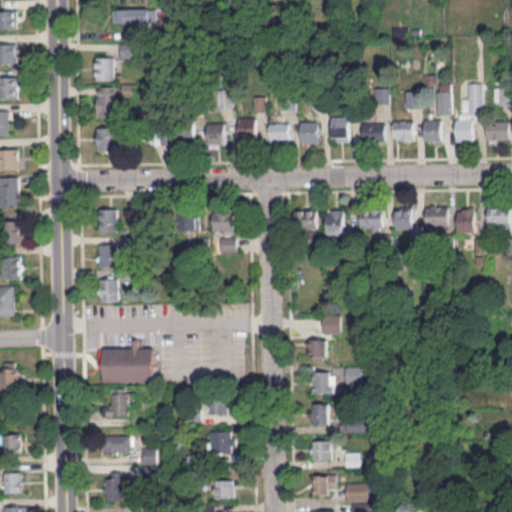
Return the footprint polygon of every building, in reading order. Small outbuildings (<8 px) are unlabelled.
[(114,22),(151,22),(151,8),(114,8),(114,22)] [(0,26),(18,27),(18,10),(0,9),(0,26)] [(0,62),(19,63),(19,43),(0,42),(0,62)] [(136,44),(122,44),(122,58),(136,58),(136,44)] [(116,56),(98,56),(98,80),(116,80),(116,56)] [(2,97),(19,97),(19,76),(2,76),(2,97)] [(483,82),(469,82),(470,95),(463,95),(464,117),(457,117),(458,141),(475,141),(474,113),(484,112),(483,82)] [(438,113),(453,113),(453,84),(438,84),(438,113)] [(99,86),(99,117),(118,117),(118,86),(99,86)] [(511,86),(495,86),(495,103),(511,102),(511,86)] [(408,105),(420,105),(420,91),(408,91),(408,105)] [(256,96),(256,110),(266,110),(266,96),(256,96)] [(0,133),(11,133),(11,109),(0,109),(0,133)] [(272,142),(291,142),(291,122),(282,122),(282,112),(272,112),(272,142)] [(351,115),(333,115),(333,140),(351,140),(351,115)] [(241,117),(241,142),(258,142),(258,117),(241,117)] [(179,119),(179,142),(196,142),(196,119),(179,119)] [(426,119),(426,139),(444,139),(444,119),(426,119)] [(302,120),(302,142),(320,142),(320,120),(302,120)] [(415,120),(395,120),(395,139),(415,139),(415,120)] [(488,142),(510,142),(510,120),(488,120),(488,142)] [(227,144),(227,122),(209,122),(209,144),(227,144)] [(364,122),(364,139),(387,139),(387,122),(364,122)] [(121,150),(121,126),(99,126),(99,150),(121,150)] [(157,143),(172,141),(171,133),(156,135),(157,143)] [(21,168),(21,148),(0,148),(0,168),(21,168)] [(0,206),(22,206),(22,176),(0,176),(0,206)] [(449,205),(427,205),(427,228),(449,228),(449,205)] [(511,205),(489,206),(489,226),(511,225),(511,205)] [(414,228),(414,206),(397,206),(397,228),(414,228)] [(118,231),(118,207),(101,207),(101,231),(118,231)] [(458,231),(476,231),(476,207),(458,207),(458,231)] [(385,208),(362,208),(362,229),(385,229),(385,208)] [(201,209),(181,210),(181,230),(201,230),(201,209)] [(318,228),(318,209),(299,209),(299,228),(318,228)] [(327,233),(345,233),(345,209),(327,209),(327,233)] [(214,231),(238,231),(238,211),(214,211),(214,231)] [(24,220),(7,220),(7,242),(24,242),(24,220)] [(222,235),(222,251),(238,251),(238,235),(222,235)] [(120,266),(120,243),(101,243),(101,266),(120,266)] [(0,256),(0,278),(24,278),(24,256),(0,256)] [(101,277),(101,300),(120,300),(120,277),(101,277)] [(16,285),(0,284),(0,315),(16,316),(16,285)] [(324,332),(341,332),(341,314),(324,314),(324,332)] [(329,356),(329,337),(308,337),(308,356),(329,356)] [(105,347),(134,347),(143,346),(154,346),(155,379),(105,380),(105,364),(105,347)] [(348,381),(365,381),(365,366),(348,366),(348,381)] [(20,367),(2,367),(2,389),(20,389),(20,367)] [(336,392),(336,370),(313,370),(313,392),(336,392)] [(111,414),(138,414),(138,390),(111,390),(111,414)] [(211,413),(230,413),(230,398),(211,398),(211,413)] [(331,424),(331,402),(313,402),(313,424),(331,424)] [(375,416),(348,416),(348,431),(375,431),(375,416)] [(236,452),(236,430),(213,430),(213,452),(236,452)] [(23,433),(7,433),(7,452),(23,452),(23,433)] [(105,453),(134,453),(134,434),(105,434),(105,453)] [(313,439),(313,458),(338,458),(338,439),(313,439)] [(158,448),(145,448),(145,462),(158,462),(158,448)] [(107,500),(128,500),(128,470),(115,470),(115,478),(107,478),(107,500)] [(22,492),(22,471),(5,471),(5,492),(22,492)] [(338,473),(315,473),(315,495),(338,495),(338,473)] [(235,497),(235,478),(216,478),(216,497),(235,497)] [(348,500),(373,500),(373,482),(348,482),(348,500)]
